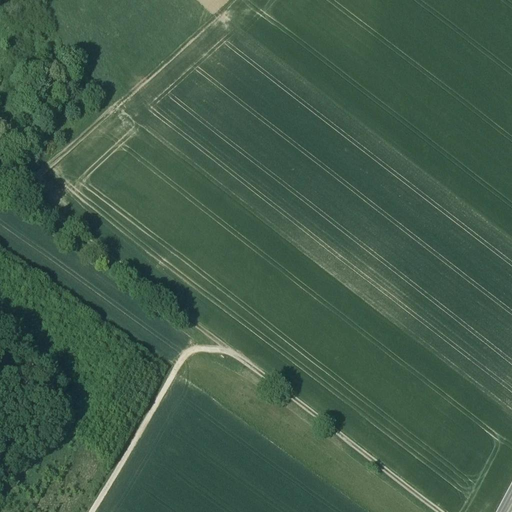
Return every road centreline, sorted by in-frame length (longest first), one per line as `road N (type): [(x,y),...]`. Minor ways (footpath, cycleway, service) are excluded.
road 1 (track): [(0,171),(439,511)]
road 2 (track): [(35,199),(232,0)]
road 3 (track): [(234,353),(203,351),(183,364),(95,511)]
